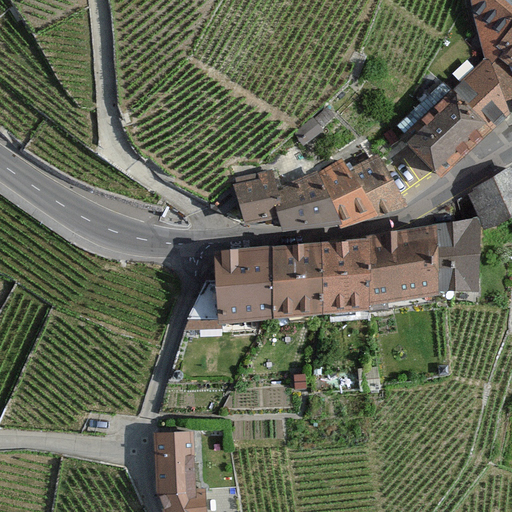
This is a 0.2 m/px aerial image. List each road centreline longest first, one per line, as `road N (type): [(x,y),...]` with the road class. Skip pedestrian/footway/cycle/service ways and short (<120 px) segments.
road 1 (tertiary): [(511,145),(387,223),(204,245)]
road 2 (track): [(97,0),(107,119),(125,158),(191,209),(204,245)]
road 3 (unclassified): [(204,245),(139,454),(155,511)]
road 4 (tertiary): [(0,163),(89,220),(147,239),(204,245)]
road 5 (track): [(0,442),(139,454)]
